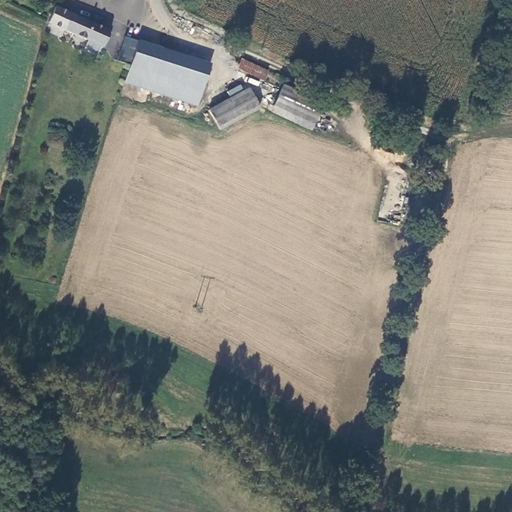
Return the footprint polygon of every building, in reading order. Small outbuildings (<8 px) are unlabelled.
[(104,46),(111,31),(56,7),(49,22),(104,46)] [(126,36),(120,52),(133,56),(130,65),(123,82),(195,107),(210,66),(126,36)] [(117,60),(130,65),(133,56),(120,52),(117,60)] [(262,80),(266,71),(242,59),(238,68),(262,80)] [(325,103),(283,86),(271,113),(313,131),(325,103)] [(238,119),(259,107),(247,88),(209,111),(215,121),(220,130),(238,119)]
